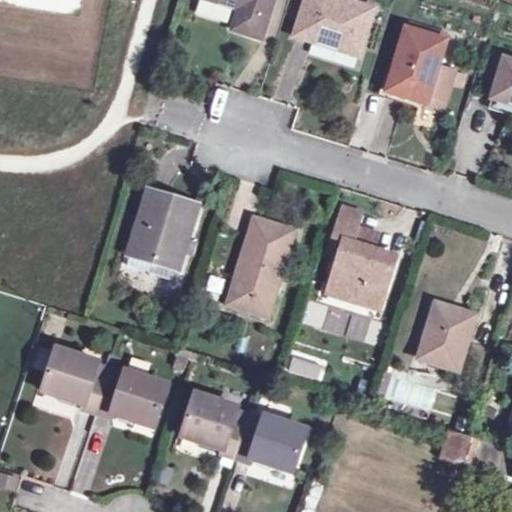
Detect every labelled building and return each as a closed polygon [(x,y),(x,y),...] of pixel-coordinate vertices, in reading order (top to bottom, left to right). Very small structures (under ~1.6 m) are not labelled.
[(202,0),(200,0),(195,11),(225,24),(230,11),(202,0)] [(273,0),(211,0),(239,8),(233,30),(262,39),(273,0)] [(307,0),(296,35),(359,56),(372,8),(345,0),(307,0)] [(435,29),(410,21),(408,27),(433,35),(435,29)] [(408,27),(407,27),(388,89),(429,102),(448,39),(447,39),(433,35),(408,27)] [(435,29),(433,35),(447,39),(449,32),(435,29)] [(511,59),(508,58),(496,98),(511,102),(511,59)] [(198,208),(152,193),(133,256),(180,270),(198,208)] [(344,209),(339,222),(358,228),(362,215),(344,209)] [(294,230),(255,218),(227,303),(267,315),(294,230)] [(343,242),(330,286),(360,295),(358,302),(379,308),(395,256),(372,249),(376,234),(358,228),(339,222),(334,239),(343,242)] [(327,293),(358,302),(360,295),(330,286),(327,293)] [(476,316),(437,305),(421,359),(460,370),(476,316)] [(44,396),(66,403),(85,409),(83,415),(110,423),(112,417),(135,424),(153,430),(167,387),(125,373),(121,387),(96,378),(100,365),(58,352),(44,396)] [(390,375),(382,372),(375,393),(384,396),(390,375)] [(182,438),(206,446),(223,452),(222,458),(248,466),(250,460),(273,467),(291,473),(305,431),(263,417),(259,430),(234,421),(238,410),(195,396),(182,438)] [(458,461),(465,436),(450,431),(442,460),(457,465),(458,461)] [(458,461),(473,466),(481,441),(465,436),(458,461)] [(481,441),(473,466),(502,475),(510,449),(481,441)] [(511,450),(510,449),(502,475),(511,477),(511,450)]
